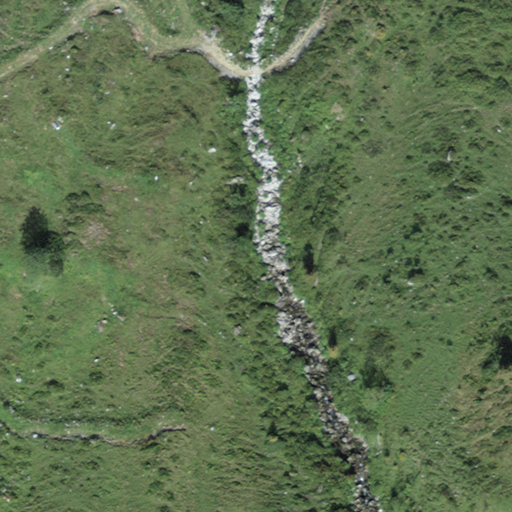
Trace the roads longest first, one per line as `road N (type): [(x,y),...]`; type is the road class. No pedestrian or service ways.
road 1 (track): [(0,74),(100,0)]
road 2 (track): [(114,0),(150,35),(171,42),(188,30),(187,0)]
